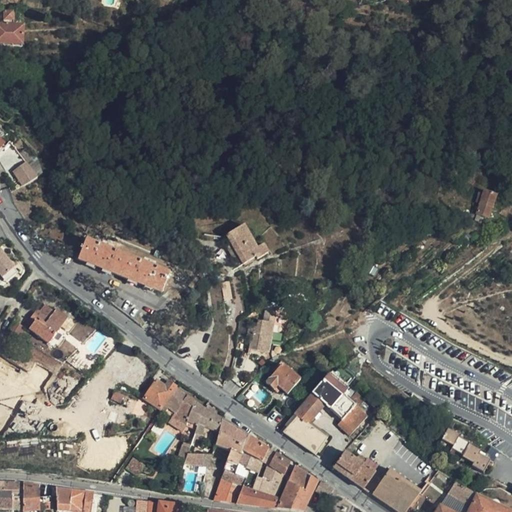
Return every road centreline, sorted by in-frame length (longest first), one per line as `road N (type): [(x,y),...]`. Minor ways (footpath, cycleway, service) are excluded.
road 1 (secondary): [(0,207),(39,267),(379,511)]
road 2 (residential): [(0,476),(251,511)]
